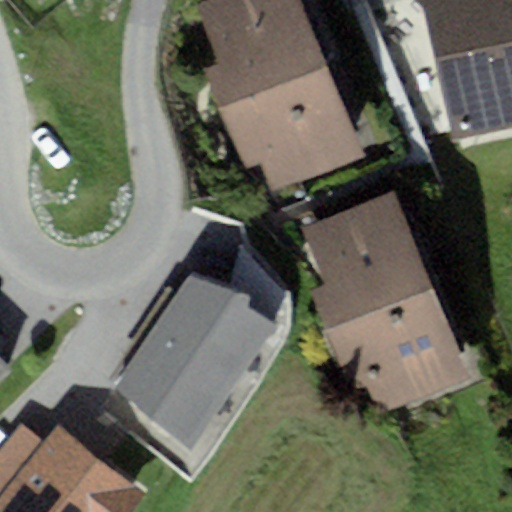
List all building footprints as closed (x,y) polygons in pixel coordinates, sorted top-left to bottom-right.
[(297,0),(216,0),(196,8),(218,62),(204,68),(244,169),(259,164),(270,191),(359,155),(297,0)] [(511,0),(422,0),(454,140),(511,127),(511,0)] [(324,286),(310,292),(352,394),(367,388),(378,415),(467,379),(392,193),(301,230),(324,286)] [(255,293),(191,272),(107,392),(189,448),(272,327),(245,309),(255,293)] [(0,388),(17,371),(0,355),(0,388)] [(130,511),(146,493),(58,424),(45,441),(23,423),(0,451),(0,511),(130,511)]
